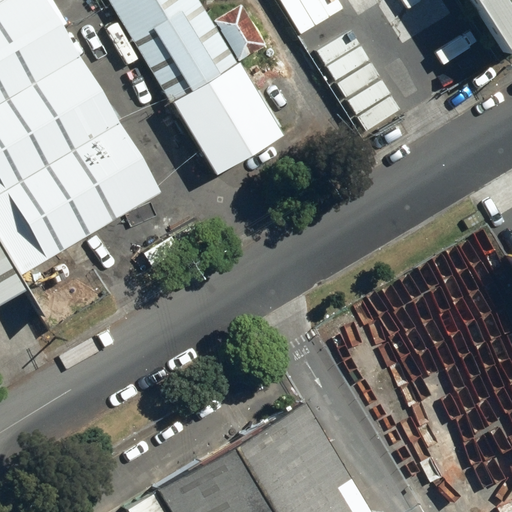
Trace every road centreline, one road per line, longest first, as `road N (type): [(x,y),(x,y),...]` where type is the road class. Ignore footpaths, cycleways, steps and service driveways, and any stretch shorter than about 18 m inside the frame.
road 1 (unclassified): [(511,128),(0,431)]
road 2 (unknown): [(10,511),(23,491),(250,364)]
road 3 (unknown): [(266,274),(406,511)]
